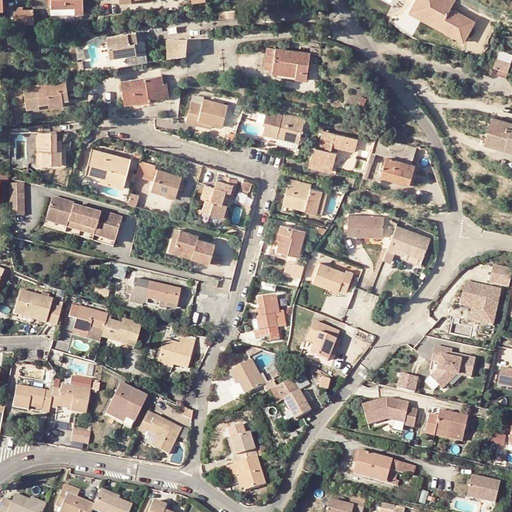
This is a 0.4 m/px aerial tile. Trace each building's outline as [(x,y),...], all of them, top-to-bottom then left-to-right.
[(80,0),(49,0),(50,10),(80,9),(80,0)] [(457,0),(455,0),(417,0),(411,13),(466,42),(477,21),(452,8),(457,0)] [(31,3),(12,3),(13,16),(32,15),(31,3)] [(108,51),(135,47),(132,28),(105,32),(108,51)] [(184,53),(186,36),(167,39),(170,56),(184,53)] [(269,63),(281,66),(277,44),(264,41),(260,61),(269,63)] [(303,75),(308,50),(277,44),(281,66),(292,68),(291,73),(303,75)] [(42,95),(50,94),(66,92),(65,84),(71,83),(71,72),(27,77),(29,99),(43,98),(42,95)] [(126,102),(167,95),(165,82),(163,74),(123,80),(126,102)] [(188,122),(198,124),(199,119),(214,121),(225,124),(229,102),(205,98),(203,105),(191,102),(188,122)] [(276,124),(273,132),(294,139),(301,115),(265,104),(260,120),(276,124)] [(310,140),(305,156),(320,161),(319,165),(326,167),(332,147),(326,145),(327,140),(349,147),(357,124),(322,114),(314,142),(310,140)] [(35,128),(34,118),(5,121),(5,130),(35,128)] [(484,147),(511,153),(511,124),(491,119),(484,147)] [(376,125),(369,142),(388,148),(381,166),(395,171),(396,169),(410,174),(415,160),(401,152),(397,147),(393,139),(391,131),(376,125)] [(59,144),(55,144),(55,136),(55,128),(35,128),(34,145),(39,145),(39,159),(59,160),(59,144)] [(401,152),(415,160),(416,158),(412,156),(414,151),(404,144),(401,139),(399,133),(391,131),(393,139),(397,147),(401,152)] [(272,138),(292,144),(294,139),(273,132),(272,138)] [(84,169),(99,173),(121,180),(129,155),(91,144),(84,169)] [(161,189),(167,167),(156,164),(157,162),(135,156),(131,170),(152,176),(149,185),(161,189)] [(305,156),(304,160),(319,165),(320,161),(305,156)] [(328,173),(347,178),(347,175),(349,170),(330,165),(328,173)] [(179,172),(167,167),(161,189),(172,193),(179,172)] [(396,169),(395,171),(395,173),(409,178),(410,174),(396,169)] [(307,178),(286,172),(285,178),(298,182),(299,180),(306,182),(307,178)] [(98,177),(120,184),(121,180),(99,173),(98,177)] [(198,207),(220,214),(224,202),(218,200),(222,188),(227,189),(230,180),(214,175),(212,182),(202,179),(198,193),(202,195),(198,207)] [(285,178),(279,199),(300,204),(312,208),(318,186),(306,182),(299,180),(298,182),(285,178)] [(21,179),(7,179),(6,211),(21,211),(21,179)] [(81,206),(68,202),(69,199),(49,193),(43,212),(56,216),(55,220),(63,222),(64,218),(77,221),(91,225),(90,229),(98,232),(99,228),(112,231),(117,213),(97,207),(95,210),(81,206)] [(300,204),(279,199),(277,206),(298,211),(300,204)] [(363,230),(363,226),(379,228),(380,211),(345,208),(343,228),(363,230)] [(273,233),(276,234),(297,242),(301,225),(277,219),(275,227),(273,233)] [(77,221),(76,225),(90,229),(91,225),(77,221)] [(427,237),(394,221),(383,244),(391,248),(394,244),(418,256),(427,237)] [(172,242),(177,225),(172,223),(164,248),(186,255),(187,252),(187,251),(180,249),(182,246),(171,242),(172,242)] [(194,230),(177,225),(172,242),(171,242),(182,246),(180,249),(187,251),(187,252),(205,257),(214,260),(217,251),(207,248),(211,238),(193,233),(194,230)] [(294,250),(297,242),(276,234),(273,245),(282,247),(294,250)] [(398,256),(414,264),(418,256),(394,244),(391,248),(400,252),(398,256)] [(285,270),(302,275),(305,264),(288,259),(285,270)] [(340,267),(314,260),(308,278),(335,286),(336,284),(342,286),(348,267),(341,265),(340,267)] [(511,265),(493,264),(491,283),(510,285),(511,270),(511,265)] [(162,296),(171,298),(175,282),(131,270),(127,287),(125,294),(137,297),(139,290),(151,293),(150,298),(161,301),(162,296)] [(461,305),(473,307),(470,320),(495,325),(503,287),(467,279),(461,305)] [(48,302),(50,303),(52,295),(19,285),(12,307),(14,308),(23,310),(24,307),(38,311),(37,314),(46,317),(48,308),(46,307),(48,302)] [(254,295),(274,301),(271,287),(253,290),(254,295)] [(254,322),(250,323),(251,330),(265,327),(264,320),(272,318),(270,305),(274,304),(274,301),(254,295),(256,304),(256,307),(251,308),(254,322)] [(48,317),(55,319),(60,302),(54,300),(48,317)] [(94,325),(101,327),(105,310),(71,301),(68,312),(75,315),(73,325),(87,329),(88,326),(89,323),(94,325)] [(105,310),(101,327),(99,332),(107,334),(120,337),(122,330),(128,332),(136,334),(141,316),(121,310),(120,314),(105,310)] [(319,334),(327,322),(316,317),(313,325),(321,328),(319,334)] [(264,320),(265,327),(266,331),(275,330),(273,318),(272,318),(264,320)] [(342,327),(327,322),(319,334),(317,338),(313,350),(329,355),(331,350),(335,343),(340,344),(343,337),(339,335),(342,327)] [(309,335),(317,338),(319,334),(321,328),(313,325),(309,335)] [(122,330),(120,337),(126,339),(128,332),(122,330)] [(162,333),(156,352),(171,357),(185,361),(194,335),(180,330),(177,337),(162,333)] [(416,339),(413,354),(421,356),(420,363),(413,370),(425,381),(438,367),(453,370),(457,352),(433,347),(434,343),(416,339)] [(335,343),(331,350),(336,352),(340,344),(335,343)] [(252,351),(230,364),(238,377),(245,388),(266,375),(252,351)] [(155,355),(170,360),(171,357),(156,352),(155,355)] [(511,365),(501,363),(498,378),(511,380),(511,365)] [(331,371),(319,367),(317,374),(320,375),(319,378),(328,380),(331,371)] [(297,384),(296,385),(289,373),(275,381),(281,393),(293,414),(308,405),(297,384)] [(121,417),(124,410),(133,414),(145,389),(118,376),(103,408),(121,417)] [(234,380),(240,390),(245,388),(238,377),(234,380)] [(58,381),(51,381),(51,384),(48,400),(54,401),(54,405),(52,413),(65,415),(67,408),(67,403),(83,406),(87,382),(59,378),(58,381)] [(47,406),(48,400),(51,384),(16,379),(12,400),(26,402),(27,397),(41,400),(39,404),(47,406)] [(281,393),(275,381),(269,384),(276,396),(281,393)] [(414,395),(415,389),(394,384),(392,390),(414,395)] [(181,408),(190,413),(191,405),(184,402),(181,408)] [(176,426),(179,419),(146,403),(136,425),(144,428),(146,424),(155,429),(151,437),(167,445),(174,431),(170,429),(173,424),(176,426)] [(426,432),(428,426),(456,433),(460,414),(432,407),(430,413),(422,411),(418,429),(426,432)] [(121,417),(130,421),(133,414),(124,410),(121,417)] [(147,429),(145,434),(151,437),(155,429),(146,424),(144,428),(147,429)] [(426,432),(454,439),(456,433),(428,426),(426,432)] [(90,442),(91,430),(74,428),(72,441),(90,442)] [(235,453),(255,447),(250,431),(231,436),(235,453)] [(505,446),(508,435),(494,431),(492,443),(505,446)] [(231,436),(227,437),(232,454),(235,453),(231,436)] [(265,483),(255,447),(235,453),(242,479),(245,489),(265,483)] [(352,460),(355,461),(352,472),(394,483),(398,469),(412,473),(415,463),(356,447),(352,460)] [(476,492),(475,496),(492,500),(497,478),(468,472),(464,489),(476,492)] [(89,511),(93,505),(95,499),(78,493),(81,487),(66,481),(63,488),(69,491),(64,503),(62,510),(66,511),(89,511)] [(119,491),(101,483),(100,487),(118,494),(119,491)] [(100,487),(95,499),(93,505),(109,511),(127,511),(132,501),(118,494),(100,487)] [(63,488),(58,501),(64,503),(69,491),(63,488)] [(347,509),(348,505),(352,506),(361,509),(365,493),(350,489),(348,499),(328,494),(323,511),(350,511),(351,510),(347,509)] [(6,511),(8,510),(13,511),(41,511),(45,503),(29,497),(15,491),(11,498),(5,496),(0,506),(0,510),(4,511),(6,511)] [(29,497),(45,503),(46,500),(30,493),(29,497)] [(167,502),(154,497),(152,501),(165,506),(167,502)] [(148,511),(178,511),(165,506),(152,501),(148,511)]
